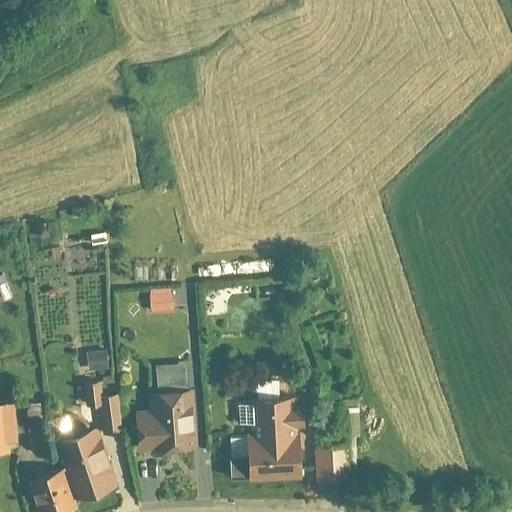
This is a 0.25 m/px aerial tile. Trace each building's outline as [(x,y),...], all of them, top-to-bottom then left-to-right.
[(152,290),(153,308),(177,307),(176,288),(152,290)] [(88,349),(90,366),(109,363),(106,346),(88,349)] [(158,387),(190,385),(188,358),(157,360),(158,387)] [(88,403),(103,401),(102,393),(99,377),(84,380),(88,403)] [(139,447),(198,443),(195,385),(190,385),(158,387),(149,388),(150,405),(137,406),(139,447)] [(107,432),(126,429),(120,391),(102,393),(103,401),(107,432)] [(254,478),(304,475),(299,391),(250,394),(253,458),(254,478)] [(0,400),(0,451),(21,450),(17,399),(0,400)] [(76,495),(119,480),(99,422),(56,436),(65,463),(76,495)] [(231,452),(247,451),(246,435),(230,436),(231,452)] [(317,442),(319,479),(352,477),(350,441),(317,442)] [(76,495),(65,463),(29,474),(41,511),(56,511),(79,505),(76,495)]
